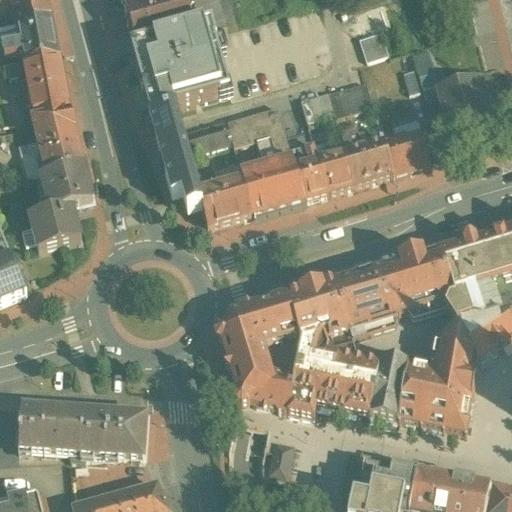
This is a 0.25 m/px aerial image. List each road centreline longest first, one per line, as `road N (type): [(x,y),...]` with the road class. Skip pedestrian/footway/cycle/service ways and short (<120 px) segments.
road 1 (tertiary): [(203,291),(511,197)]
road 2 (tertiary): [(75,0),(140,252)]
road 3 (residential): [(167,357),(201,511)]
